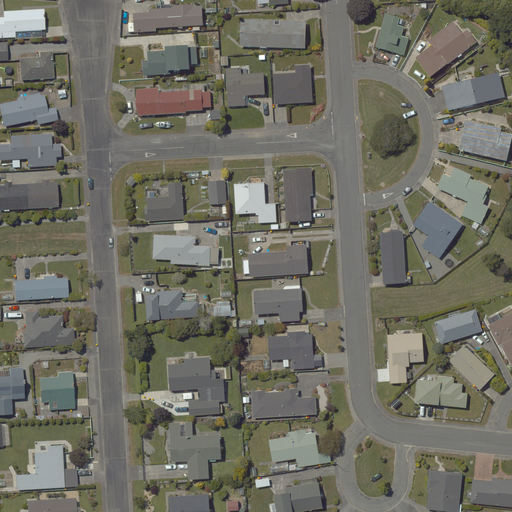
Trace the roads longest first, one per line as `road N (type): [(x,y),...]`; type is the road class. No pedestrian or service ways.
road 1 (residential): [(97,153),(118,511)]
road 2 (residential): [(97,153),(344,138)]
road 3 (residential): [(341,73),(402,85),(420,106),(427,136),(427,152),(407,183),(349,200)]
road 4 (residential): [(349,200),(361,384),(372,419)]
road 5 (residential): [(372,419),(346,453),(350,491),(364,504),(385,503),(397,491),(403,432)]
road 6 (residential): [(88,0),(97,153)]
